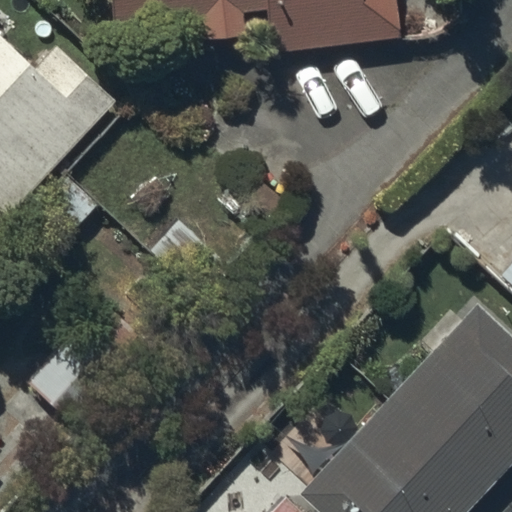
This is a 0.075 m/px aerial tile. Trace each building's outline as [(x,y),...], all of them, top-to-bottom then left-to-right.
[(104,0),(107,19),(200,10),(203,34),(243,31),(241,6),(265,4),(269,43),(396,31),(393,0),(104,0)] [(0,204),(111,89),(51,32),(29,54),(0,26),(0,204)] [(511,247),(491,271),(511,289),(511,247)] [(87,307),(26,371),(71,413),(149,330),(111,295),(94,314),(87,307)] [(296,486),(323,511),(455,511),(511,451),(511,331),(474,296),(296,486)] [(314,511),(284,483),(257,511),(314,511)]
